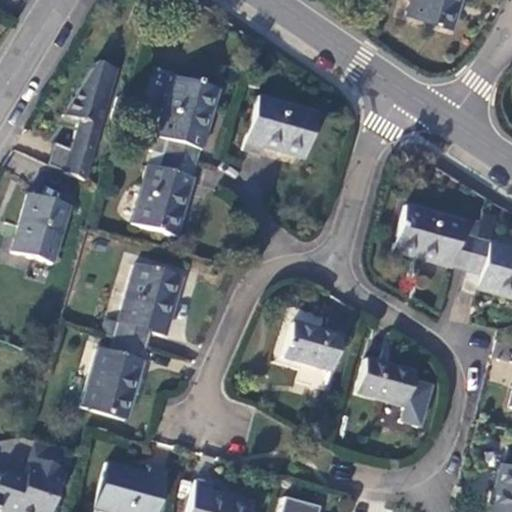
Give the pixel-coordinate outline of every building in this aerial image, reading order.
[(408,0),(404,15),(449,30),(458,0),(408,0)] [(115,70),(94,64),(60,115),(75,118),(69,149),(52,144),(46,166),(83,181),(115,70)] [(170,78),(153,137),(148,136),(144,150),(149,152),(162,155),(192,164),(197,150),(199,150),(215,91),(170,78)] [(256,97),(241,150),(257,154),(259,147),(301,159),(314,114),(256,97)] [(148,136),(125,130),(121,144),(144,150),(148,136)] [(162,155),(149,152),(145,166),(158,170),(162,155)] [(162,155),(158,170),(145,166),(129,225),(174,238),(191,179),(188,178),(192,164),(162,155)] [(25,195),(9,253),(50,265),(66,207),(25,195)] [(402,207),(389,253),(448,269),(449,267),(463,271),(472,240),(457,236),(461,223),(402,207)] [(472,240),(463,271),(478,275),(473,290),(511,300),(511,251),(486,244),(472,240)] [(133,265),(116,324),(112,338),(143,347),(147,333),(161,337),(178,278),(133,265)] [(289,323),(279,358),(328,372),(338,337),(289,323)] [(95,349),(79,408),(124,421),(141,362),(138,361),(143,347),(112,338),(108,353),(95,349)] [(363,360),(353,395),(401,408),(411,373),(363,360)] [(0,511),(3,511),(49,511),(57,487),(61,468),(30,458),(24,478),(7,473),(0,476),(0,511)] [(104,464),(91,509),(100,511),(153,511),(165,473),(148,468),(146,476),(104,464)] [(511,511),(511,469),(498,466),(485,511),(511,511)] [(193,480),(184,511),(247,511),(250,504),(208,492),(210,485),(193,480)]
